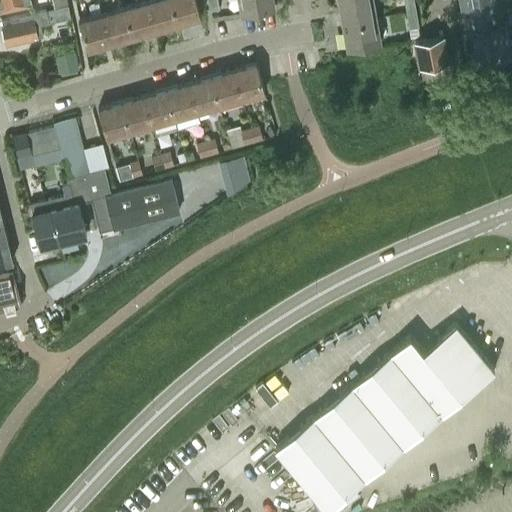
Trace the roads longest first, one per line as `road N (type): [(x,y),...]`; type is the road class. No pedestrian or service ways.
road 1 (tertiary): [(65,511),(153,414),(292,306),(511,210)]
road 2 (residential): [(0,112),(314,31),(308,0)]
road 3 (residential): [(0,158),(32,299),(0,333)]
